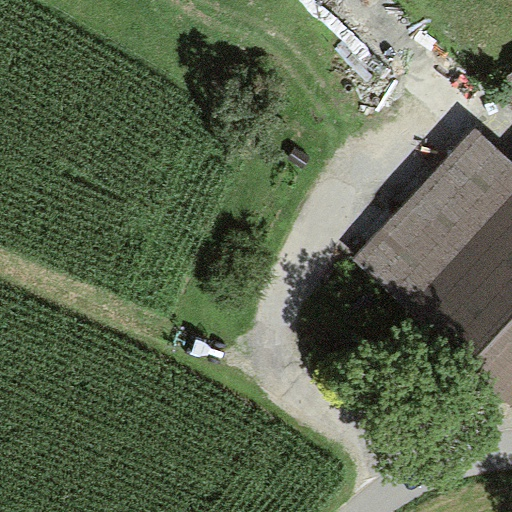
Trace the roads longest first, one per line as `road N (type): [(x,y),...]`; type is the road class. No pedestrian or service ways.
road 1 (track): [(413,473),(322,408),(271,325),(293,244),(428,89)]
road 2 (unclassified): [(511,447),(413,473),(359,511)]
